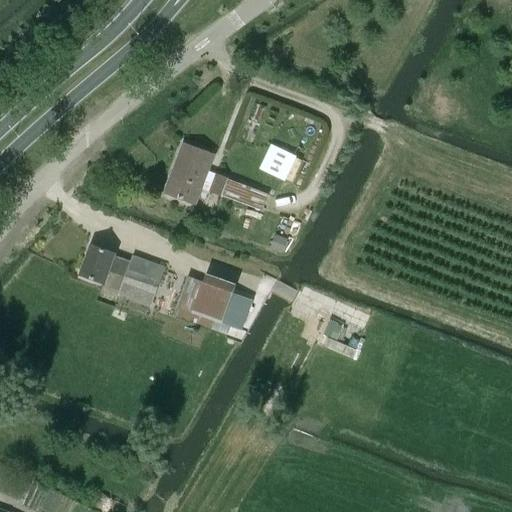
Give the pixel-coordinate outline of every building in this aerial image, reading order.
[(184,144),(166,194),(195,205),(213,155),(184,144)] [(216,175),(210,192),(221,196),(227,179),(216,175)] [(282,252),(287,240),(276,236),(271,247),(282,252)] [(91,246),(81,275),(104,284),(108,272),(116,274),(111,287),(120,291),(118,296),(150,308),(165,268),(133,257),(130,263),(114,256),(114,255),(91,246)] [(187,278),(174,316),(189,321),(208,328),(212,329),(214,322),(222,324),(241,331),(251,301),(233,294),(203,283),(187,278)]
